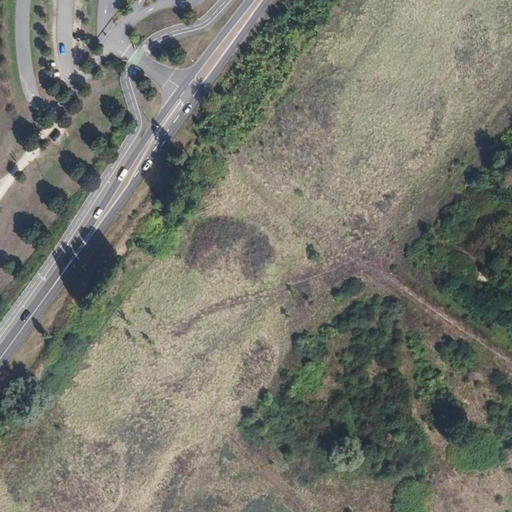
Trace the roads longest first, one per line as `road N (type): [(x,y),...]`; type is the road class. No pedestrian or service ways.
road 1 (primary): [(0,356),(257,0)]
road 2 (unknown): [(511,115),(397,254),(405,292),(511,363)]
